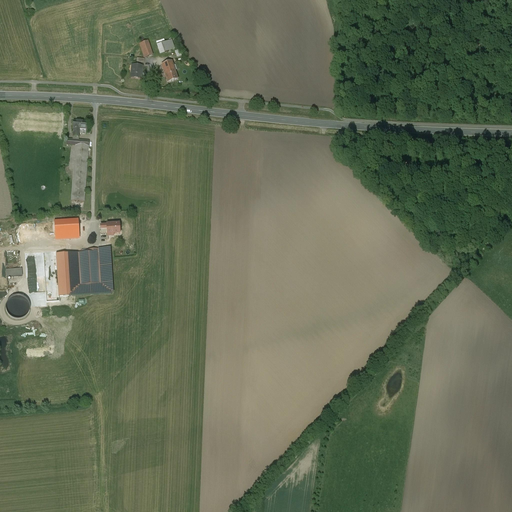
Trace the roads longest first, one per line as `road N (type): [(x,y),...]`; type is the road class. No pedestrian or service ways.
road 1 (secondary): [(0,95),(511,134)]
road 2 (track): [(22,250),(34,312),(93,396),(103,511)]
